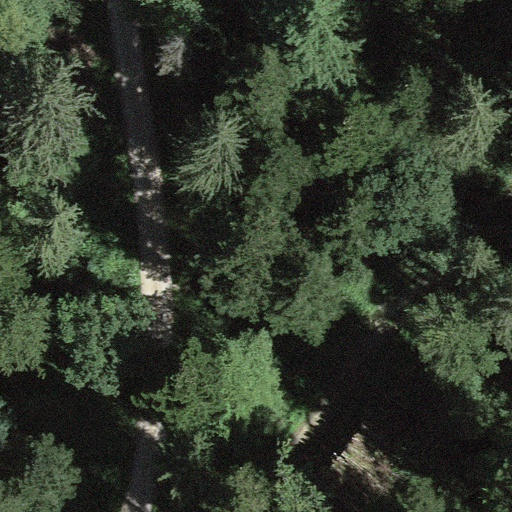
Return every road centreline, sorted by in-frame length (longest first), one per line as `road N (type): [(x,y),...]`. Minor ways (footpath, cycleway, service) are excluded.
road 1 (track): [(136,511),(151,424),(155,243),(121,0)]
road 2 (track): [(511,198),(223,511)]
